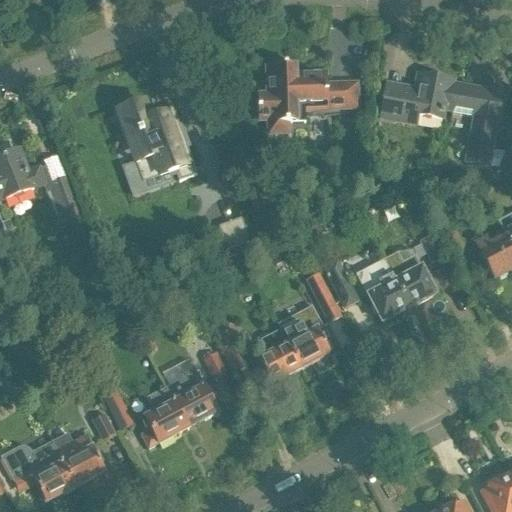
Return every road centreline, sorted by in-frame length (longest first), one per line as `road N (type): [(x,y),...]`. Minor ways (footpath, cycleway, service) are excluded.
road 1 (residential): [(231,511),(511,365)]
road 2 (residential): [(0,79),(177,14),(248,0)]
road 3 (residential): [(394,0),(511,25)]
